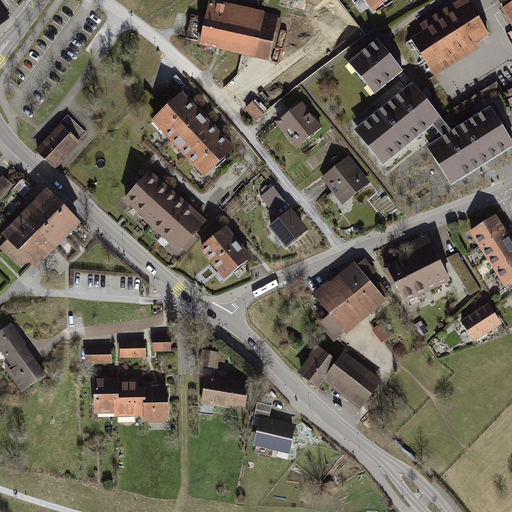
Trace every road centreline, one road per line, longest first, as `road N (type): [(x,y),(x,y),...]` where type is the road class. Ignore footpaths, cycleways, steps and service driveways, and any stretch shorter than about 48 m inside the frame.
road 1 (residential): [(102,0),(182,61),(346,254)]
road 2 (tertiary): [(433,511),(226,319)]
road 3 (tertiary): [(192,301),(0,127)]
road 4 (residential): [(346,254),(511,189)]
road 5 (residential): [(226,319),(247,296),(346,254)]
